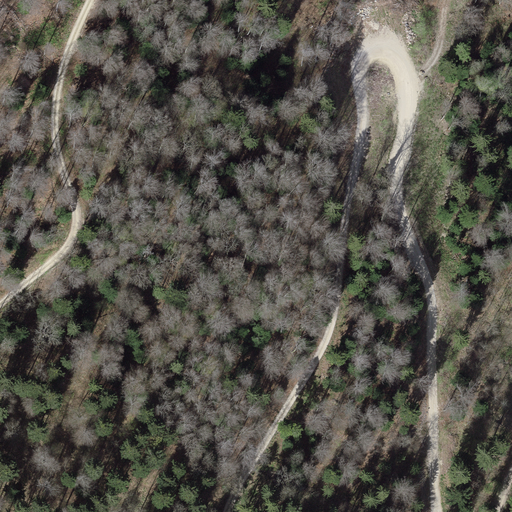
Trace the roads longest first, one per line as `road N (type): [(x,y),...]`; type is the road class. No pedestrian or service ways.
road 1 (track): [(436,0),(351,212),(308,380),(246,482),(239,511)]
road 2 (track): [(0,323),(34,281),(70,211),(54,93),(79,0)]
